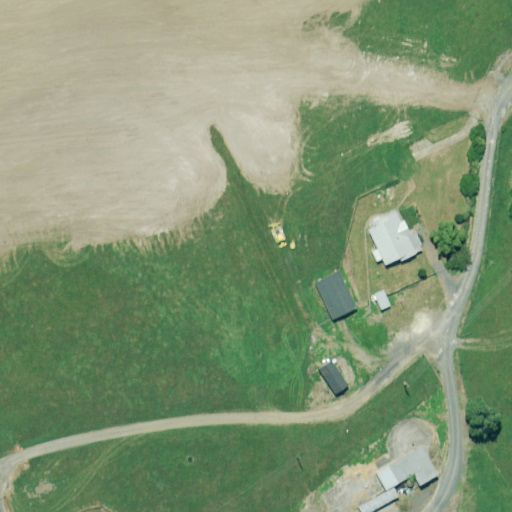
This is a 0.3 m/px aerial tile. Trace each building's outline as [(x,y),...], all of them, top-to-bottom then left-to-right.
[(390,154),(402,178),(411,173),(409,170),(420,164),(409,144),(390,154)] [(381,187),(367,195),(374,209),(388,201),(381,187)] [(385,266),(400,259),(401,262),(424,252),(414,230),(407,233),(397,212),(373,222),(375,228),(369,230),(377,249),(372,252),(377,263),(383,260),(385,266)] [(349,269),(309,288),(314,298),(321,294),(334,321),(358,310),(346,285),(354,281),(349,269)] [(391,306),(384,292),(375,296),(382,310),(391,306)] [(349,387),(332,362),(319,371),(337,395),(349,387)] [(438,476),(423,449),(377,474),(387,492),(415,477),(420,486),(438,476)]
